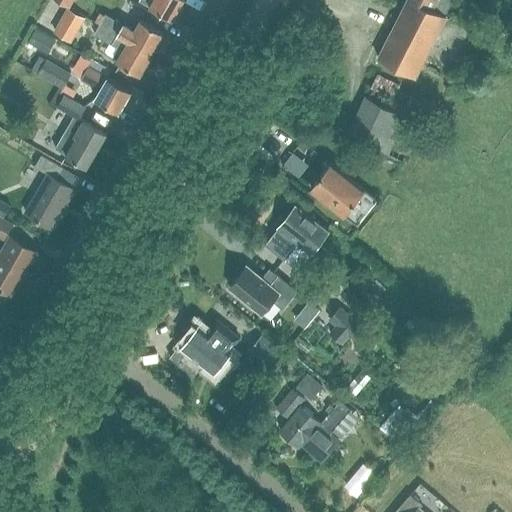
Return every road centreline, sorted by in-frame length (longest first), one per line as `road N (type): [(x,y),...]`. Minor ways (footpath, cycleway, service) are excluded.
road 1 (residential): [(12,440),(6,389),(14,370),(152,97),(212,0)]
road 2 (tertiary): [(12,440),(154,186)]
road 3 (residential): [(303,511),(123,358)]
road 4 (tertiary): [(154,186),(263,0)]
road 5 (residential): [(123,358),(164,213),(154,186)]
road 6 (residential): [(4,457),(123,358)]
